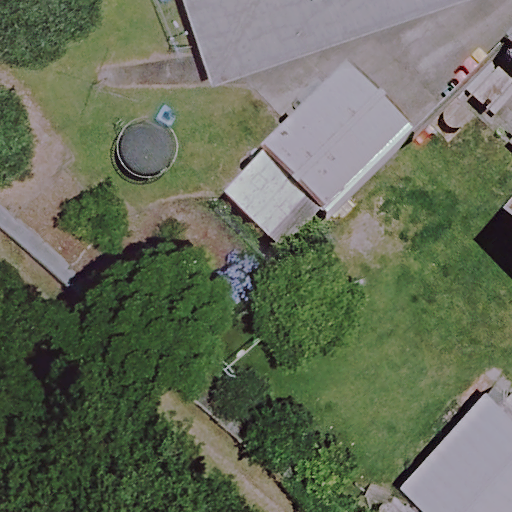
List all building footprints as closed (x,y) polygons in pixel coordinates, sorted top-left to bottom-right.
[(421,0),(202,0),(226,67),(421,0)] [(511,66),(490,94),(511,112),(511,66)] [(407,147),(355,82),(213,197),(265,261),(407,147)] [(427,143),(388,184),(451,244),(490,203),(427,143)] [(511,399),(492,381),(403,480),(438,511),(504,511),(511,504),(511,399)] [(26,511),(0,489),(0,511),(26,511)]
